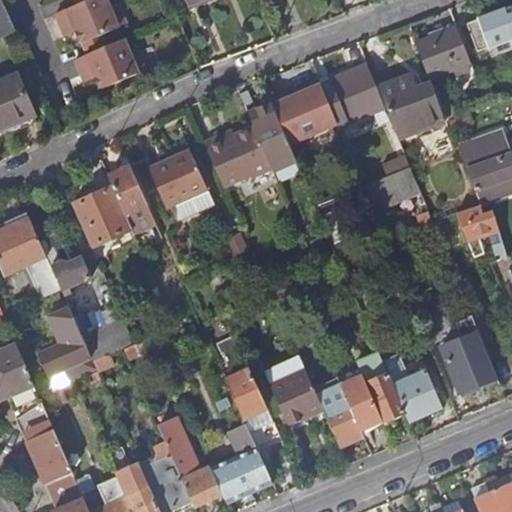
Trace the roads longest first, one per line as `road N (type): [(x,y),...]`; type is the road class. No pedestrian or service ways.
road 1 (residential): [(442,0),(199,89),(0,178)]
road 2 (residential): [(318,511),(511,429)]
